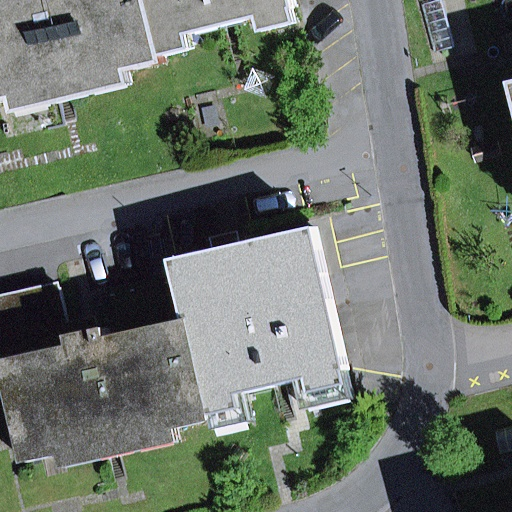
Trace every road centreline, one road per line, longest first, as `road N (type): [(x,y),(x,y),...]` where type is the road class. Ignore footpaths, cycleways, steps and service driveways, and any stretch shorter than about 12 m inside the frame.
road 1 (residential): [(320,511),(379,479),(406,438),(424,385),(392,155)]
road 2 (residential): [(0,240),(392,155)]
road 3 (residential): [(392,155),(369,0)]
